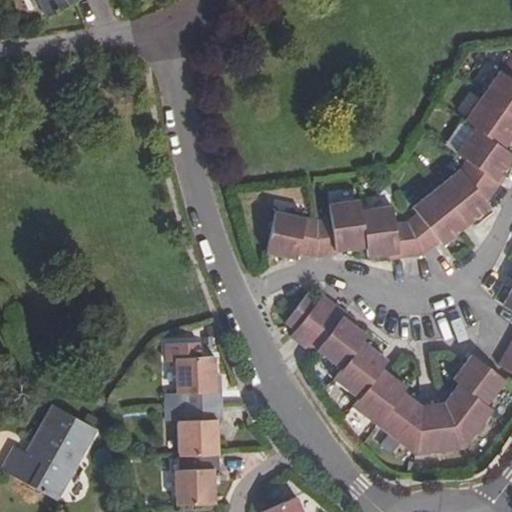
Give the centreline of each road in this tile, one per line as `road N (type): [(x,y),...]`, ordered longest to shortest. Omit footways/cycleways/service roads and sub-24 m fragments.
road 1 (residential): [(511,198),(480,261),(441,292),(391,293),(334,273),(284,277),(237,296)]
road 2 (residential): [(237,296),(200,198),(171,31)]
road 3 (residential): [(0,49),(171,31)]
road 4 (residential): [(311,443),(237,296)]
